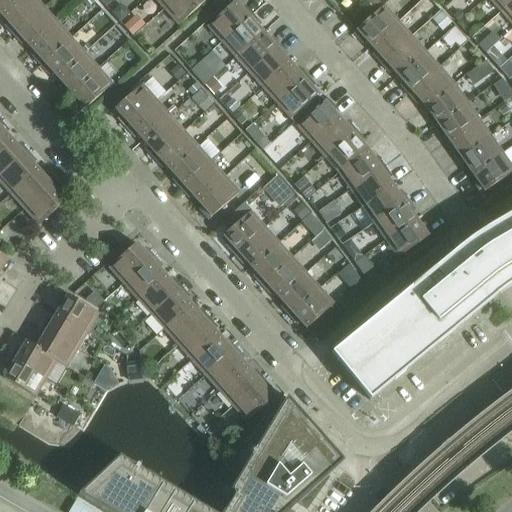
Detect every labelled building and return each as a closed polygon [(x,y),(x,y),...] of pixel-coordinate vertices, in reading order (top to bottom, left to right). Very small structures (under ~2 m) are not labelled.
[(0,0),(0,15),(2,19),(23,0),(0,0)] [(35,0),(23,0),(2,19),(11,28),(7,31),(13,37),(44,9),(35,0)] [(154,0),(164,11),(176,0),(154,0)] [(176,0),(164,11),(178,27),(206,2),(203,0),(176,0)] [(376,0),(369,0),(367,3),(373,10),(380,4),(376,0)] [(511,0),(487,0),(500,14),(511,2),(511,0)] [(365,1),(353,11),(361,20),(373,10),(367,3),(365,1)] [(511,2),(500,14),(511,26),(511,2)] [(207,28),(222,44),(253,16),(247,10),(244,14),(235,4),(207,28)] [(362,39),(371,48),(398,23),(384,7),(353,35),(359,42),(362,39)] [(118,8),(111,14),(120,24),(130,15),(125,9),(118,8)] [(44,9),(13,37),(18,43),(22,40),(30,49),(57,25),(44,9)] [(458,11),(452,17),(458,23),(464,18),(458,11)] [(441,13),(433,21),(443,32),(451,24),(441,13)] [(253,16),(222,44),(235,59),(263,35),(255,26),(258,22),(253,16)] [(133,19),(123,28),(132,37),(142,28),(133,19)] [(398,23),(371,48),(379,57),(375,60),(381,66),(412,38),(398,23)] [(57,25),(30,49),(38,58),(34,62),(40,68),(71,40),(57,25)] [(263,35),(235,59),(249,75),(280,47),(275,41),(271,44),(263,35)] [(412,38),(381,66),(386,72),(390,69),(398,78),(425,54),(412,38)] [(463,38),(455,45),(459,51),(468,43),(463,38)] [(71,40),(40,68),(45,74),(49,70),(57,80),(85,55),(71,40)] [(486,40),(478,47),(485,55),(493,48),(486,40)] [(280,47),(249,75),(262,90),(290,65),(282,56),(285,53),(280,47)] [(425,54),(398,78),(406,88),(403,91),(408,97),(439,69),(425,54)] [(85,55),(57,80),(65,89),(62,92),(67,98),(98,70),(85,55)] [(290,65),(262,90),(276,105),(307,77),(302,71),(298,74),(290,65)] [(177,66),(171,71),(179,80),(185,75),(177,66)] [(439,69),(408,97),(413,103),(417,100),(425,109),(454,86),(439,69)] [(98,70),(67,98),(72,104),(76,101),(85,111),(113,86),(98,70)] [(307,77),(276,105),(290,121),(318,96),(309,86),(312,83),(307,77)] [(213,79),(205,87),(213,96),(221,88),(213,79)] [(502,81),(495,86),(506,103),(511,98),(511,97),(510,93),(502,81)] [(120,124),(126,130),(157,102),(142,86),(115,111),(124,121),(120,124)] [(454,86),(425,109),(433,119),(429,122),(433,129),(467,105),(454,86)] [(200,91),(190,100),(200,111),(210,102),(200,91)] [(232,100),(225,106),(232,114),(239,107),(232,100)] [(297,128),(311,144),(339,120),(330,110),(334,107),(328,100),(297,128)] [(157,102),(126,130),(131,136),(134,133),(143,142),(170,118),(157,102)] [(467,105),(433,129),(438,135),(442,132),(449,143),(479,121),(467,105)] [(237,113),(232,117),(240,126),(245,122),(237,113)] [(170,118),(143,142),(151,152),(147,155),(153,161),(184,133),(170,118)] [(339,120),(311,144),(325,159),(356,132),(350,126),(347,129),(339,120)] [(479,121),(449,143),(456,153),(452,155),(456,162),(491,138),(479,121)] [(1,123),(0,123),(0,151),(11,141),(3,132),(6,129),(1,123)] [(356,132),(325,159),(338,175),(368,152),(358,141),(361,138),(356,132)] [(184,133),(153,161),(158,167),(162,163),(170,173),(197,148),(184,133)] [(491,138),(456,162),(461,169),(465,166),(472,176),(502,155),(491,138)] [(198,148),(170,173),(178,182),(175,185),(180,191),(211,163),(210,161),(218,153),(206,140),(198,148)] [(11,141),(0,151),(0,178),(28,153),(23,147),(19,151),(11,141)] [(368,152),(338,175),(350,192),(385,168),(380,161),(376,164),(368,152)] [(28,153),(0,178),(0,184),(11,196),(38,172),(30,162),(33,159),(28,153)] [(511,168),(502,155),(472,176),(479,186),(475,189),(480,196),(511,174),(511,168)] [(211,163),(180,191),(185,197),(189,194),(197,203),(225,178),(211,163)] [(385,168),(350,192),(362,209),(392,187),(385,177),(389,175),(385,168)] [(38,172),(11,196),(24,212),(55,184),(50,178),(46,181),(38,172)] [(225,178),(197,203),(205,212),(202,215),(208,222),(239,194),(225,178)] [(276,178),(266,186),(283,205),(293,197),(276,178)] [(304,179),(294,187),(307,200),(316,193),(304,179)] [(55,184),(24,212),(39,227),(66,203),(57,193),(61,190),(55,184)] [(362,209),(352,215),(364,232),(374,225),(408,201),(403,195),(399,198),(392,187),(362,209)] [(408,201),(374,225),(385,242),(416,221),(409,211),(413,208),(408,201)] [(301,204),(294,211),(303,221),(309,215),(310,214),(301,204)] [(333,204),(319,214),(326,224),(340,215),(333,204)] [(228,251),(234,257),(265,229),(251,213),(223,238),(232,248),(228,251)] [(370,402),(424,358),(508,289),(511,286),(511,215),(473,238),(331,355),(370,402)] [(416,221),(385,242),(398,260),(432,236),(427,228),(423,231),(416,221)] [(337,226),(330,232),(337,242),(345,236),(337,226)] [(265,229),(234,257),(239,263),(243,260),(251,269),(279,244),(265,229)] [(323,233),(314,241),(322,250),(331,242),(323,233)] [(279,244),(251,269),(259,278),(256,282),(261,287),(292,259),(279,244)] [(109,270),(123,286),(154,258),(149,252),(145,255),(136,245),(109,270)] [(334,250),(326,257),(334,266),(342,259),(334,250)] [(0,256),(0,273),(3,269),(7,271),(11,264),(0,256)] [(364,257),(354,264),(361,274),(371,266),(364,257)] [(154,258),(123,286),(137,301),(164,276),(156,267),(159,264),(154,258)] [(292,259),(261,287),(266,293),(270,290),(278,299),(306,275),(292,259)] [(348,267),(338,276),(346,284),(355,276),(348,267)] [(306,275),(278,299),(286,309),(283,312),(288,318),(319,290),(306,275)] [(164,276),(137,301),(150,316),(181,288),(176,282),(172,286),(164,276)] [(181,288),(150,316),(164,332),(192,307),(183,298),(187,294),(181,288)] [(319,290),(288,318),(294,324),(297,321),(306,331),(334,306),(319,290)] [(94,292),(84,302),(96,309),(103,302),(94,292)] [(62,305),(56,315),(88,334),(99,316),(63,294),(58,302),(62,305)] [(192,307),(164,332),(178,347),(209,319),(204,313),(200,317),(192,307)] [(45,323),(41,330),(77,352),(88,334),(56,315),(50,326),(45,323)] [(209,319),(178,347),(191,362),(219,338),(211,328),(214,325),(209,319)] [(41,340),(36,349),(35,350),(57,363),(56,364),(66,370),(77,352),(41,330),(37,338),(41,340)] [(219,338),(191,362),(205,378),(236,350),(231,344),(227,347),(219,338)] [(14,352),(10,359),(46,381),(56,387),(66,370),(56,364),(57,363),(35,350),(36,349),(25,343),(18,355),(14,352)] [(236,350),(205,378),(219,393),(246,368),(238,359),(242,356),(236,350)] [(46,381),(10,359),(6,366),(10,369),(3,380),(35,399),(46,381)] [(246,368),(219,393),(232,408),(263,380),(258,374),(254,377),(246,368)] [(83,379),(80,385),(90,391),(93,385),(83,379)] [(263,380),(232,408),(246,424),(274,399),(265,389),(269,386),(263,380)] [(82,495),(82,497),(82,498),(82,499),(83,499),(104,511),(286,511),(289,510),(293,506),(297,503),(328,476),(342,463),(321,440),(320,437),(318,432),(314,429),(311,426),(307,424),(286,400),(231,493),(235,496),(224,511),(205,511),(119,460),(83,494),(82,495)] [(63,406),(57,417),(73,426),(79,416),(63,406)]
